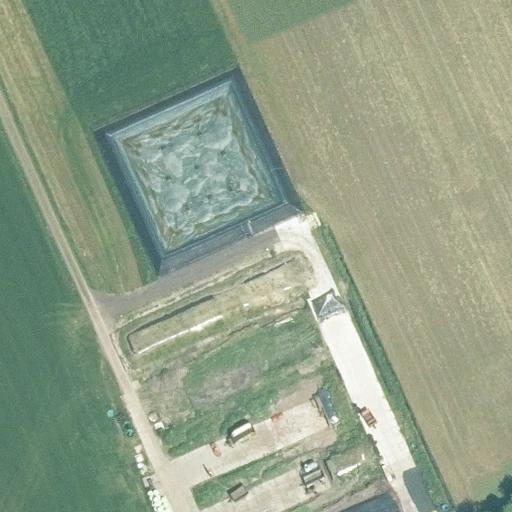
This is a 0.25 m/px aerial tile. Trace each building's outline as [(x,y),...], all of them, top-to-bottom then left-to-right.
[(248,453),(337,423),(327,394),(238,424),(248,453)] [(214,438),(180,454),(192,480),(227,463),(214,438)] [(357,449),(291,462),(297,489),(362,475),(357,449)] [(282,481),(262,490),(258,482),(213,503),(216,511),(253,511),(289,496),(282,481)] [(339,511),(369,511),(365,501),(339,511)]
